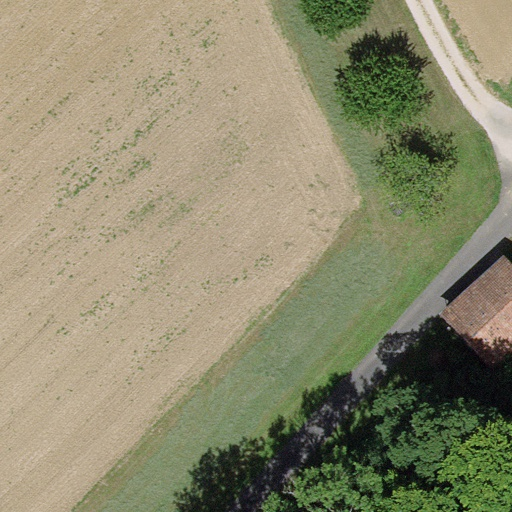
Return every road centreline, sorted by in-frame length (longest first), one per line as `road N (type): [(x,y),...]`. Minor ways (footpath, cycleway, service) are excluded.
road 1 (track): [(239,511),(452,282),(511,197)]
road 2 (track): [(409,0),(461,102),(511,152)]
